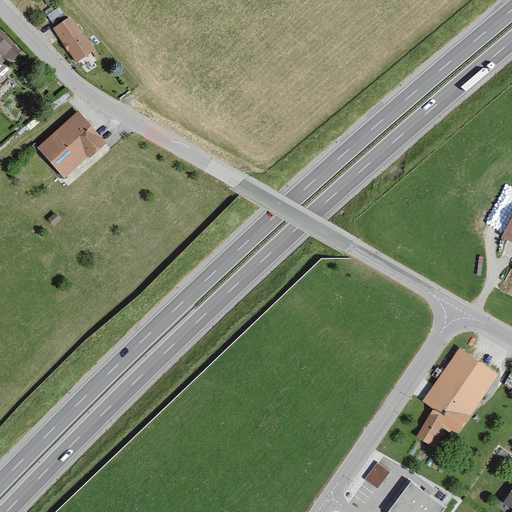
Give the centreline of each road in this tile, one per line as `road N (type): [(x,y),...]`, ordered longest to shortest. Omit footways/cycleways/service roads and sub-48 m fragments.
road 1 (motorway): [(511,6),(279,208),(0,480)]
road 2 (motorway): [(3,511),(295,226),(511,37)]
road 3 (residential): [(0,12),(113,109),(460,307)]
road 4 (residential): [(460,307),(328,495)]
